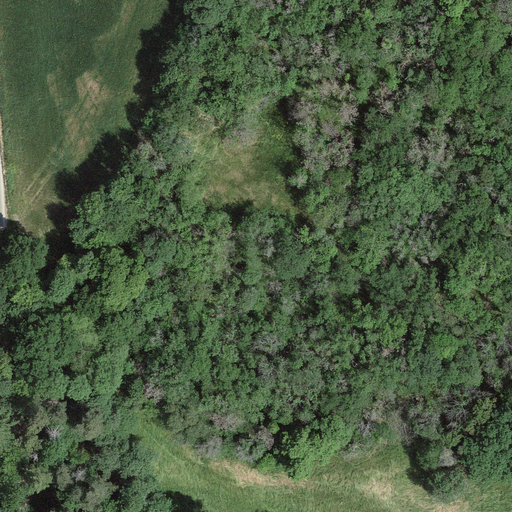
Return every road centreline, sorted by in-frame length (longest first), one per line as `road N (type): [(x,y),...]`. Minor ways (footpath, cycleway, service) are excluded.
road 1 (track): [(0,197),(31,511)]
road 2 (track): [(0,308),(8,297),(192,445)]
